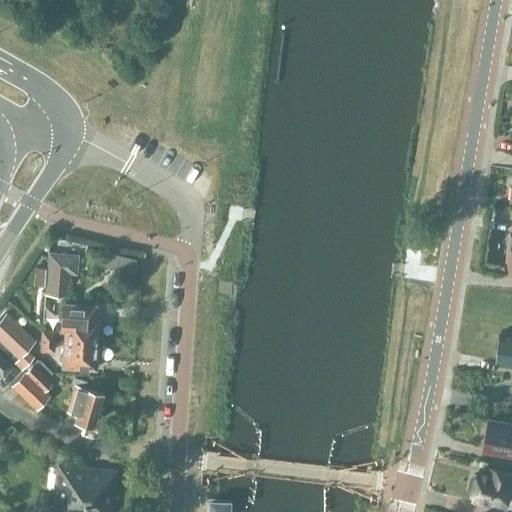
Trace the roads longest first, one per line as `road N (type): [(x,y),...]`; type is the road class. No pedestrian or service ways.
road 1 (tertiary): [(407,487),(498,0)]
road 2 (unclassified): [(180,460),(407,487)]
road 3 (residential): [(180,460),(190,255)]
